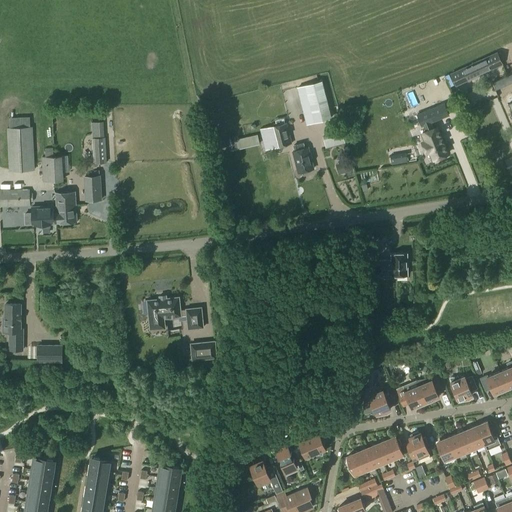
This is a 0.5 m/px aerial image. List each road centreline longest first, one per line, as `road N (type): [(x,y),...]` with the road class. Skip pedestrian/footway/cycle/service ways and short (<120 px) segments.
road 1 (unclassified): [(511,193),(259,236),(0,260)]
road 2 (residential): [(342,436),(355,427),(511,401)]
